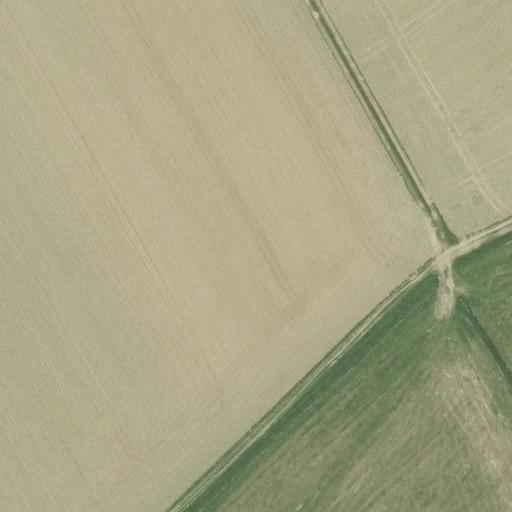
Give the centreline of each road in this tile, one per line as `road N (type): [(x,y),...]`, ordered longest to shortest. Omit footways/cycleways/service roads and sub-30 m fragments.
road 1 (track): [(511,220),(438,252),(154,511)]
road 2 (track): [(438,252),(295,0)]
